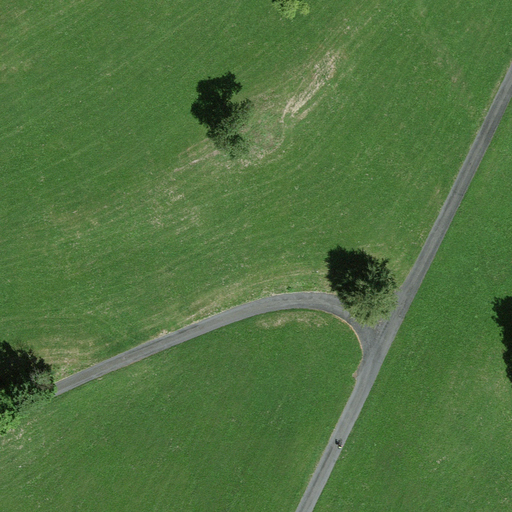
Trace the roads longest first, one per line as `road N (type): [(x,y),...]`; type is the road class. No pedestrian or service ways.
road 1 (unclassified): [(511,94),(306,511)]
road 2 (track): [(390,340),(336,307),(292,305),(229,319),(0,421)]
